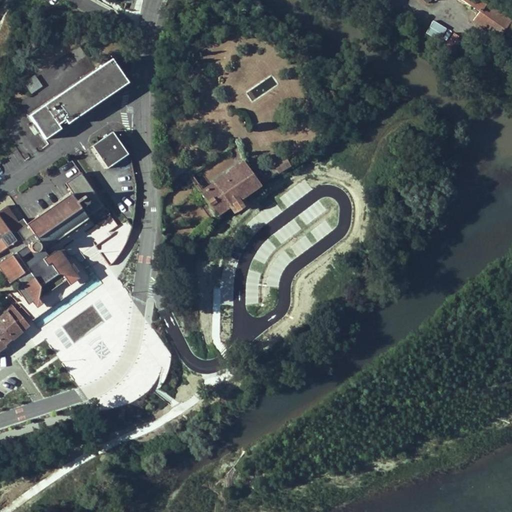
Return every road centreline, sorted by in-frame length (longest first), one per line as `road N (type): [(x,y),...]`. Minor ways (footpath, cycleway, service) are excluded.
road 1 (residential): [(0,421),(102,384),(131,346),(149,198),(142,106)]
road 2 (residential): [(142,106),(98,119),(0,186)]
